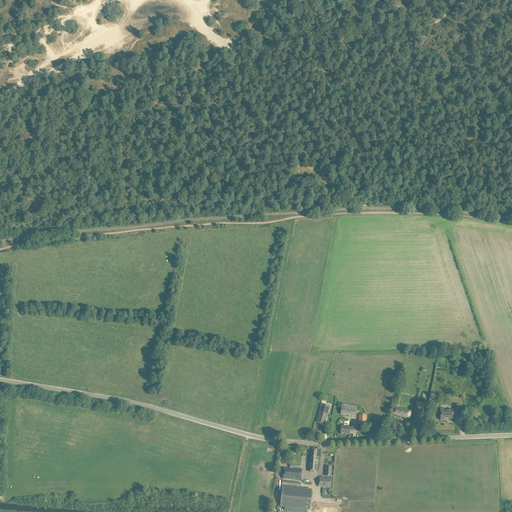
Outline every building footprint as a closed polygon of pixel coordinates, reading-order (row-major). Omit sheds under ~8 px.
[(322,404),(317,422),(324,425),(330,407),(322,404)] [(342,404),(341,414),(355,416),(357,406),(342,404)] [(453,410),(440,410),(441,420),(446,420),(446,418),(453,418),(453,412),(459,412),(459,405),(454,405),(454,410),(453,410)] [(394,407),(393,414),(409,418),(411,411),(394,407)] [(414,411),(412,423),(420,425),(422,413),(414,411)] [(359,414),(358,425),(365,425),(366,415),(359,414)] [(354,431),(354,428),(341,426),(340,433),(349,434),(349,431),(354,431)] [(317,456),(318,449),(310,448),(308,469),(317,470),(318,456),(317,456)] [(284,467),(283,478),(301,480),(302,469),(284,467)] [(331,479),(319,478),(318,486),(331,487),(331,479)] [(280,506),(310,509),(312,490),(282,487),(280,506)]
